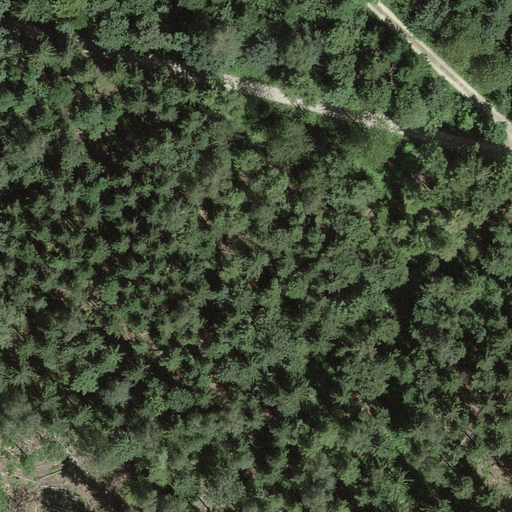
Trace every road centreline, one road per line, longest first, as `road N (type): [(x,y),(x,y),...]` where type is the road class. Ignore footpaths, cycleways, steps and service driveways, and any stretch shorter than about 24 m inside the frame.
road 1 (track): [(0,25),(511,152)]
road 2 (track): [(511,144),(356,0)]
